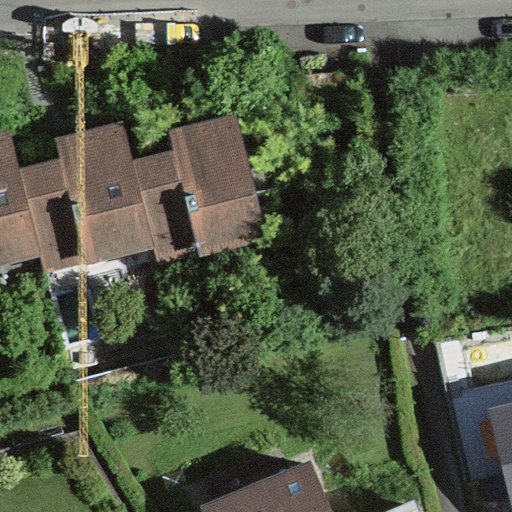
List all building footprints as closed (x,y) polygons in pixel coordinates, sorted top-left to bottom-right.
[(482,67),(405,72),(409,132),(486,127),(482,67)] [(351,71),(294,75),(297,120),(355,115),(351,71)] [(170,135),(176,156),(134,166),(153,239),(158,258),(265,232),(237,118),(170,135)] [(59,143),(64,162),(20,174),(40,247),(45,267),(153,239),(134,166),(124,126),(59,143)] [(0,137),(0,258),(40,247),(20,174),(10,135),(0,137)] [(331,511),(312,464),(209,507),(210,511),(331,511)] [(415,511),(412,503),(391,511),(415,511)]
